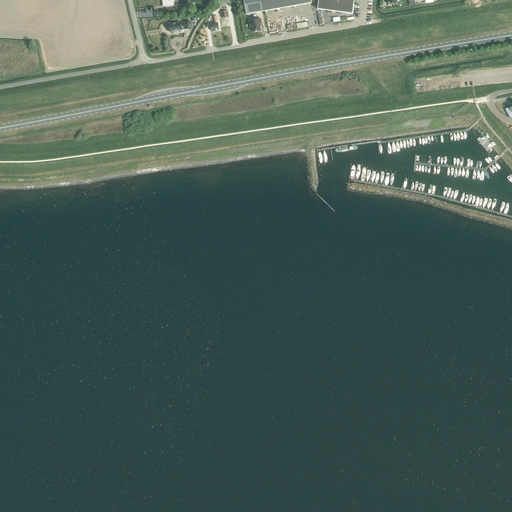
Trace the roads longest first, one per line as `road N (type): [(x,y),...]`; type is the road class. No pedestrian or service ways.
road 1 (primary): [(0,127),(511,35)]
road 2 (residential): [(144,62),(358,23),(363,0)]
road 3 (unclassified): [(0,87),(144,62)]
